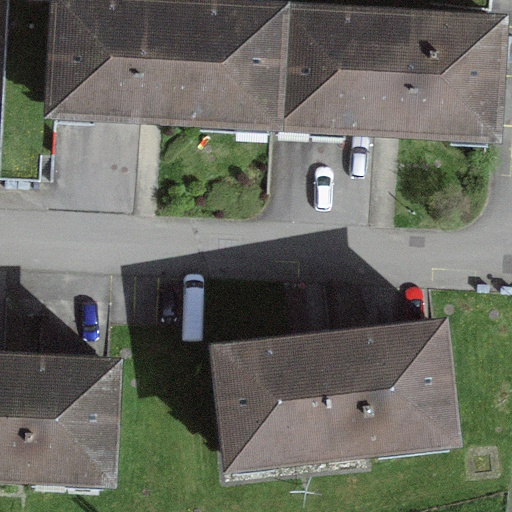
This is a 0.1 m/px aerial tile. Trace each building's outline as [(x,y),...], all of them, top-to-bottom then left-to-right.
[(481,22),(484,0),(427,0),(425,19),(481,22)] [(59,1),(53,110),(272,121),(277,13),(59,1)] [(277,13),(272,121),(490,132),(496,24),(485,24),(277,13)] [(219,354),(232,463),(450,438),(438,329),(219,354)] [(0,471),(105,476),(111,369),(0,363),(0,471)]
